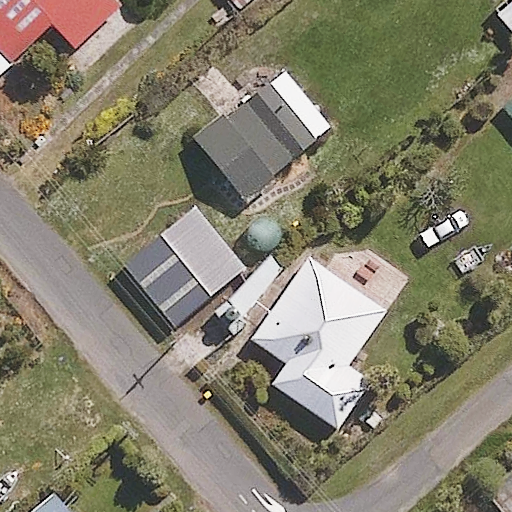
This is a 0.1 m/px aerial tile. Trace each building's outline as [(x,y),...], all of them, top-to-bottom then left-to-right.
[(0,0),(0,74),(76,0),(0,0)] [(253,0),(236,0),(244,8),(253,0)] [(334,131),(287,71),(200,140),(247,200),(334,131)] [(248,270),(199,209),(128,266),(177,327),(248,270)] [(390,312),(313,258),(256,339),(292,364),(278,384),(341,428),(373,381),(351,366),(390,312)] [(56,458),(1,390),(0,390),(0,475),(14,492),(56,458)] [(511,511),(511,476),(492,493),(507,511),(511,511)] [(74,511),(58,494),(37,511),(74,511)]
